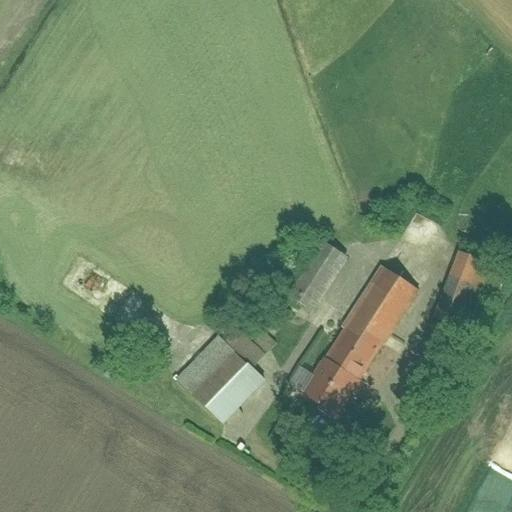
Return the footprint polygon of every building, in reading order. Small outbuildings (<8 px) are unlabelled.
[(417,219),(402,242),(424,256),(439,233),(417,219)] [(327,246),(296,305),(326,320),(357,262),(327,246)] [(463,260),(432,334),(465,348),(497,274),(463,260)] [(294,387),(313,398),(310,403),(346,424),(423,295),(387,273),(323,380),(305,369),(294,387)] [(273,358),(244,334),(233,347),(262,371),(273,358)] [(224,343),(185,388),(230,427),(269,383),(224,343)]
